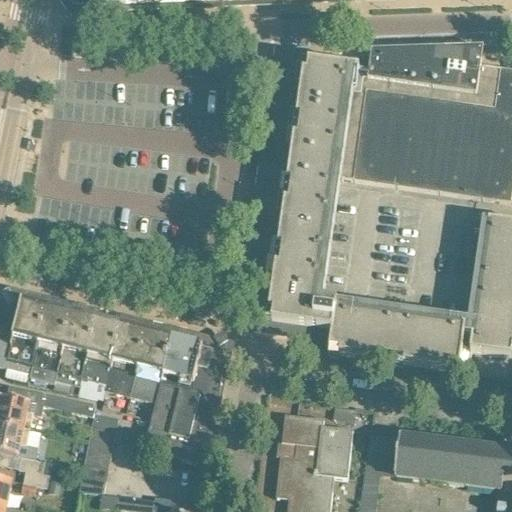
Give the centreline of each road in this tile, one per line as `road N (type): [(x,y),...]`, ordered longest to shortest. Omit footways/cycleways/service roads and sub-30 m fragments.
road 1 (unclassified): [(0,239),(205,280),(221,220),(237,80)]
road 2 (residential): [(234,511),(254,379),(511,412)]
road 3 (unclassified): [(237,80),(250,38),(266,30),(511,21)]
road 4 (unclassified): [(237,80),(25,65)]
road 5 (unclassified): [(0,190),(25,65)]
